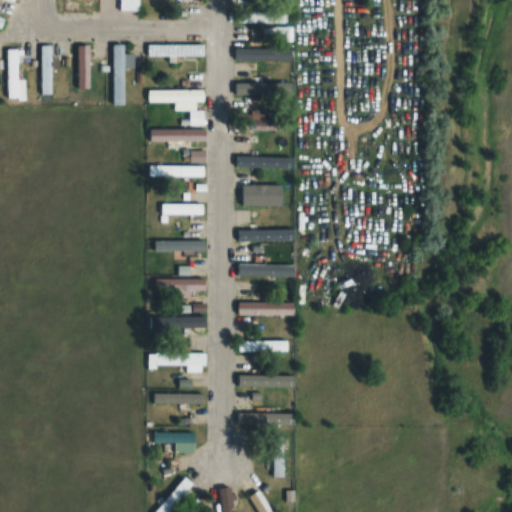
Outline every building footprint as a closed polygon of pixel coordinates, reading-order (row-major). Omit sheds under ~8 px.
[(243,9),(243,21),(284,21),(284,9),(243,9)] [(203,55),(203,43),(146,43),(146,55),(203,55)] [(52,44),(41,44),(41,95),(52,95),(52,44)] [(111,104),(124,104),(124,44),(111,44),(111,104)] [(18,79),(18,48),(7,47),(7,98),(25,99),(25,79),(18,79)] [(283,47),(240,47),(240,59),(283,59),(283,47)] [(236,94),(278,94),(278,72),(249,72),(249,82),(236,82),(236,94)] [(174,101),(174,109),(200,109),(200,89),(146,89),(146,101),(174,101)] [(245,129),(277,129),(277,118),(245,118),(245,129)] [(204,139),(204,128),(149,128),(149,139),(204,139)] [(237,167),(286,167),(286,156),(237,156),(237,167)] [(203,164),(147,164),(147,175),(203,175),(203,164)] [(239,205),(281,205),(281,184),(239,184),(239,205)] [(202,213),(202,202),(160,202),(160,213),(202,213)] [(286,230),(237,230),(237,242),(286,242),(286,230)] [(204,250),(204,240),(152,240),(152,250),(204,250)] [(278,266),(236,266),(236,277),(278,277),(278,266)] [(204,278),(154,278),(154,290),(204,290),(204,278)] [(237,315),(292,315),(292,301),(237,301),(237,315)] [(205,316),(154,316),(154,327),(205,327),(205,316)] [(286,339),(237,339),(237,352),(286,352),(286,339)] [(186,372),(204,372),(204,352),(146,352),(146,366),(186,366),(186,372)] [(286,386),(286,375),(236,375),(236,386),(286,386)] [(152,403),(204,403),(204,393),(152,393),(152,403)] [(286,425),(286,413),(237,413),(237,425),(286,425)] [(194,431),(152,431),(152,442),(194,442),(194,431)] [(282,476),(282,451),(270,451),(270,476),(282,476)] [(167,511),(193,484),(184,476),(150,511),(167,511)] [(233,511),(230,486),(217,488),(220,511),(233,511)] [(249,496),(258,511),(271,511),(259,490),(249,496)]
